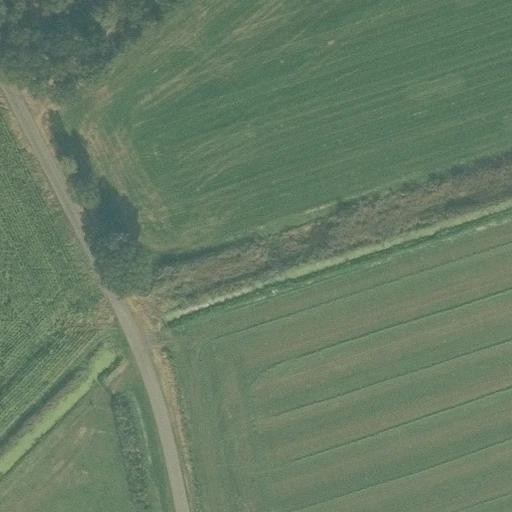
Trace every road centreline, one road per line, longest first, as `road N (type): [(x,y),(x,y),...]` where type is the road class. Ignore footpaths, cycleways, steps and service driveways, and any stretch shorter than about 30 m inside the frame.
road 1 (unclassified): [(182,511),(162,421),(131,336),(0,78)]
road 2 (track): [(157,0),(18,115)]
